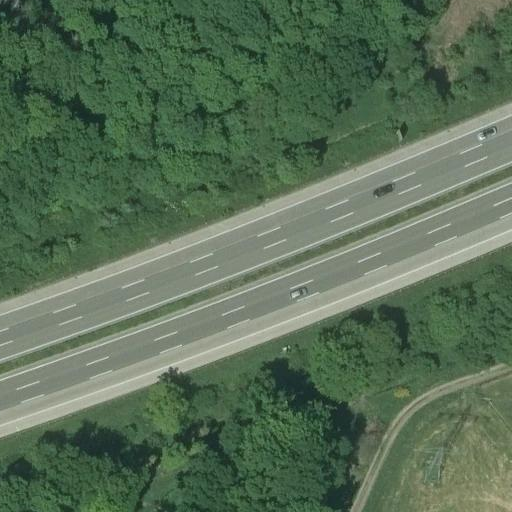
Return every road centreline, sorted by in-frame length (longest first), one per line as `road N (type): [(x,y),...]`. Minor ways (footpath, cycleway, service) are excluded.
road 1 (motorway): [(511,136),(0,334)]
road 2 (motorway): [(0,412),(511,217)]
road 3 (track): [(353,511),(378,453),(427,398),(511,367)]
